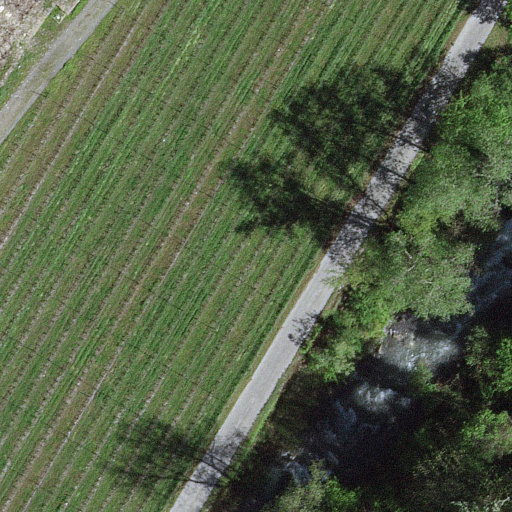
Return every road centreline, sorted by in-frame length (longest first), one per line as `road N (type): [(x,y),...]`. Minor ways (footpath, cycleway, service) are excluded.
road 1 (unclassified): [(186,511),(427,135),(503,0)]
road 2 (track): [(0,128),(100,0)]
